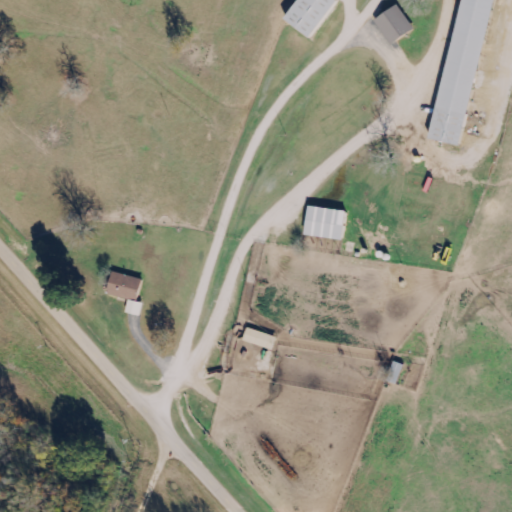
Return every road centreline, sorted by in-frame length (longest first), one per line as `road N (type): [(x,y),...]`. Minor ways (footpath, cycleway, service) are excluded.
road 1 (tertiary): [(237,511),(0,245)]
road 2 (residential): [(211,91),(93,36),(0,31)]
